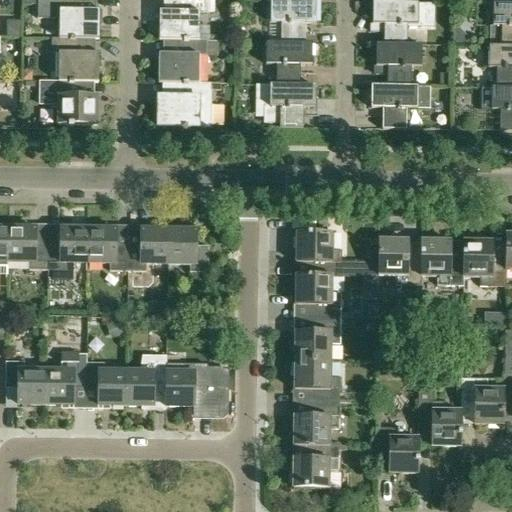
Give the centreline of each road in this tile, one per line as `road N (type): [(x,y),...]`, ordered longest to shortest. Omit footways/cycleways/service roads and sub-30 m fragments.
road 1 (residential): [(0,511),(7,461),(32,448),(246,451)]
road 2 (residential): [(246,451),(250,185)]
road 3 (residential): [(344,186),(347,0)]
road 4 (residential): [(129,183),(129,0)]
road 5 (tertiary): [(511,188),(344,186)]
road 6 (tertiary): [(129,183),(0,181)]
road 7 (tertiary): [(250,185),(129,183)]
